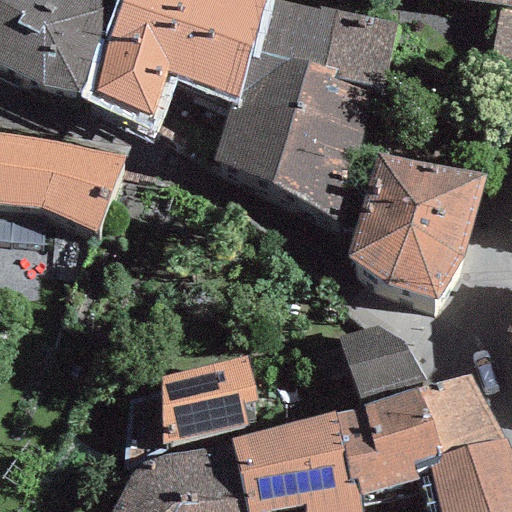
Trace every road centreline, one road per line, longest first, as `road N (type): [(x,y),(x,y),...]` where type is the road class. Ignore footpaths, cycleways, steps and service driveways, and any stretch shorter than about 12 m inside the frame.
road 1 (unclassified): [(0,109),(202,190),(286,238),(356,308),(455,341)]
road 2 (unclassified): [(511,176),(455,341)]
